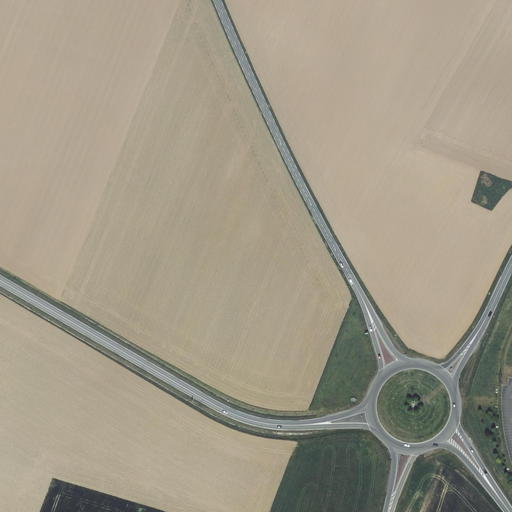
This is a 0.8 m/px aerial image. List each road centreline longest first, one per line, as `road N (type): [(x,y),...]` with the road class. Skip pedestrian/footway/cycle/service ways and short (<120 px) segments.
road 1 (tertiary): [(295,425),(225,411),(0,280)]
road 2 (secondary): [(349,275),(216,0)]
